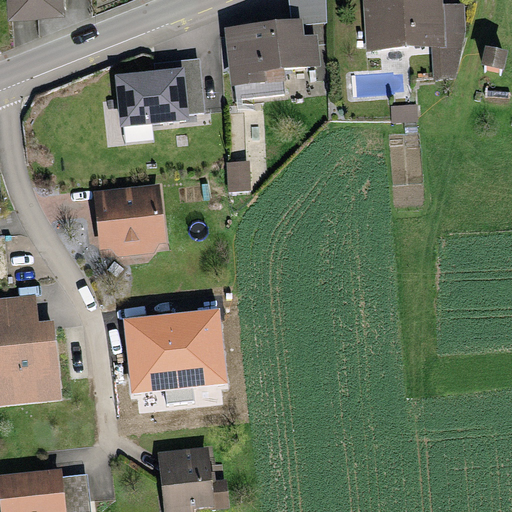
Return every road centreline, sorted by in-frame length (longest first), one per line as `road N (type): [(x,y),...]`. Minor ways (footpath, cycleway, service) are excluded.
road 1 (residential): [(107,447),(90,306),(20,194),(8,144),(6,75)]
road 2 (tertiary): [(196,0),(6,75)]
